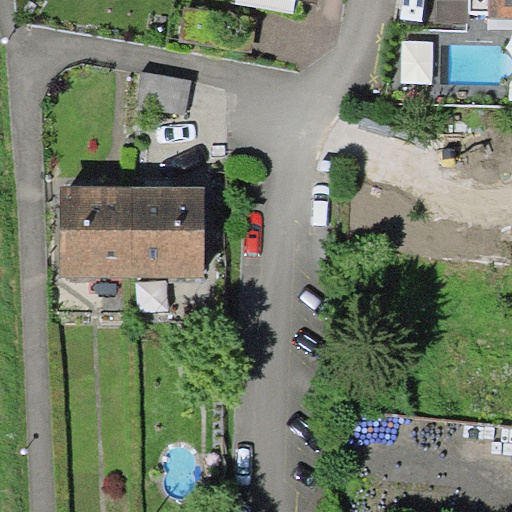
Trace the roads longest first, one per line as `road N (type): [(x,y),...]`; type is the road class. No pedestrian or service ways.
road 1 (residential): [(291,89),(72,51),(44,52),(25,65),(41,511)]
road 2 (residential): [(291,89),(281,511)]
road 3 (residential): [(358,0),(346,66),(325,83),(291,89)]
